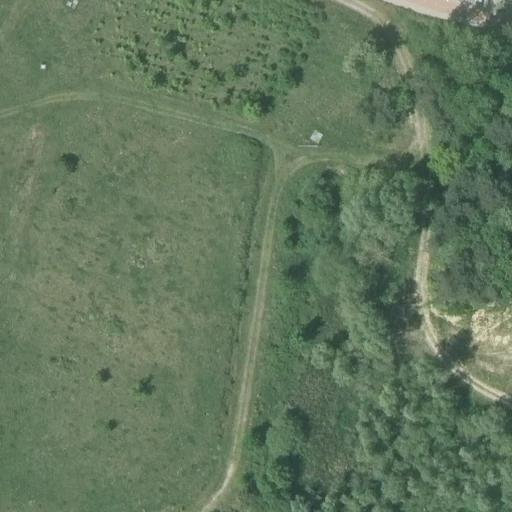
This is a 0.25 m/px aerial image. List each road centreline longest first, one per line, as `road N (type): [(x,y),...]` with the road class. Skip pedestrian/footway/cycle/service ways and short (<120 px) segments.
road 1 (track): [(346,0),(377,20),(401,53),(420,144),(402,162),(374,167),(303,163),(275,191),(240,436),(226,492),(205,511)]
road 2 (track): [(511,402),(469,382),(429,331),(420,144)]
